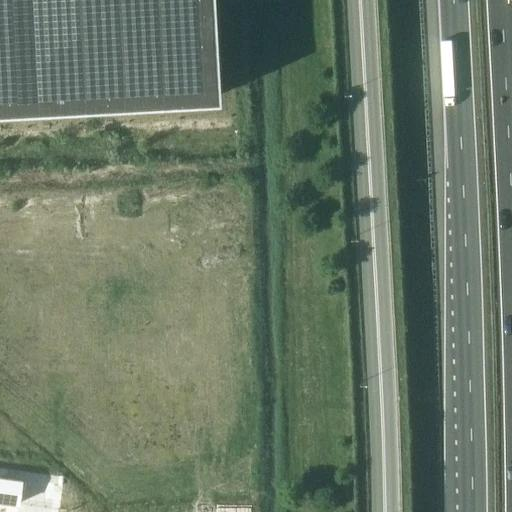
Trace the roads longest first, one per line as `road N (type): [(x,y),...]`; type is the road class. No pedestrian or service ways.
road 1 (secondary): [(360,0),(383,511)]
road 2 (motorway): [(453,0),(470,511)]
road 3 (motorway): [(511,207),(500,0)]
